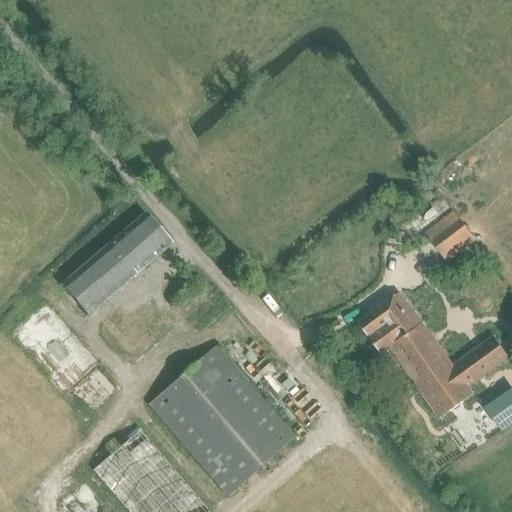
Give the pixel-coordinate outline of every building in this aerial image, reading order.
[(465,240),(472,235),(455,213),(426,234),(443,257),(444,256),(446,259),(467,243),(465,240)] [(87,317),(172,245),(145,214),(61,286),(87,317)] [(469,388),(510,358),(495,338),(453,368),(399,295),(359,325),(381,356),(391,348),(442,419),(474,396),(469,388)] [(295,439),(287,429),(216,347),(149,406),(228,497),(295,439)] [(290,427),(308,411),(311,408),(259,348),(237,366),(290,427)] [(503,431),(511,424),(511,392),(488,409),(503,431)] [(93,471),(96,475),(127,511),(209,511),(140,431),(93,471)]
